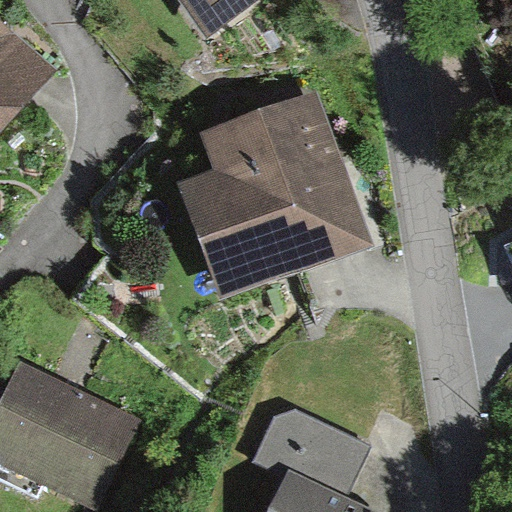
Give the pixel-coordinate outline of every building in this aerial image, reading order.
[(266,0),(159,0),(194,50),(266,0)] [(0,128),(37,78),(0,50),(0,128)] [(354,246),(298,106),(201,144),(226,207),(183,224),(214,301),(354,246)] [(0,404),(0,482),(76,511),(82,511),(120,417),(12,374),(0,404)] [(244,475),(319,511),(335,511),(366,451),(297,417),(267,427),(244,475)]
